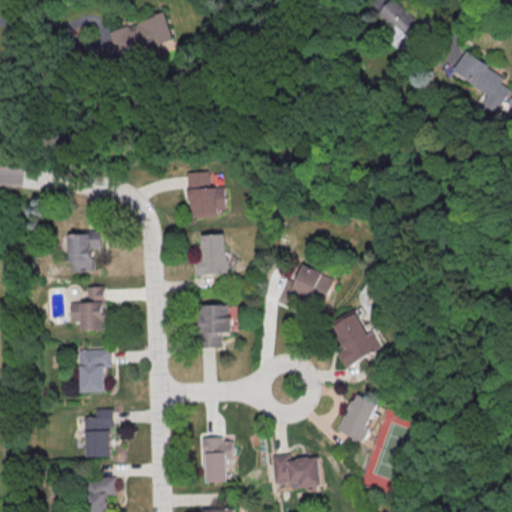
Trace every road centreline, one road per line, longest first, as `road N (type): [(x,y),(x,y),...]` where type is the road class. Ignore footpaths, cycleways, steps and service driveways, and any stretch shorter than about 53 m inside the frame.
road 1 (residential): [(0,176),(114,189),(130,195),(147,218),(161,511)]
road 2 (residential): [(157,394),(287,387)]
